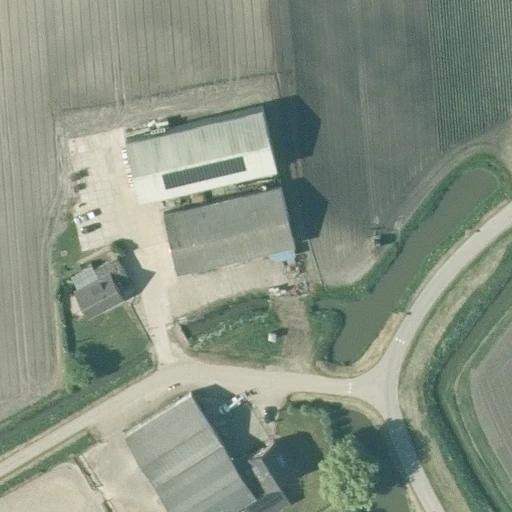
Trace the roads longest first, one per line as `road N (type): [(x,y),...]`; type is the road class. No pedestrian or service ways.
road 1 (unclassified): [(0,465),(148,376),(269,390),(381,390)]
road 2 (unclassified): [(381,390),(442,271),(511,209)]
road 3 (unclassified): [(428,511),(381,390)]
